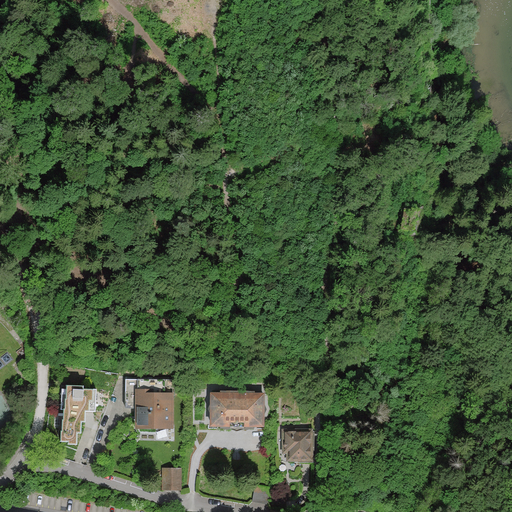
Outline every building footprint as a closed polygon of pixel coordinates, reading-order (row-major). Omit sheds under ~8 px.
[(421,211),(402,206),(395,233),(414,238),(421,211)] [(176,400),(175,382),(126,383),(127,411),(137,411),(137,439),(157,438),(157,433),(174,432),(173,401),(176,400)] [(67,390),(61,390),(60,414),(64,414),(63,420),(62,420),(60,449),(68,449),(68,452),(77,452),(77,440),(81,440),(81,429),(84,429),(85,419),(89,419),(89,416),(95,416),(96,390),(83,389),(83,386),(67,385),(67,390)] [(263,393),(211,392),(210,425),(229,426),(229,421),(245,421),(245,426),(263,426),(263,393)] [(312,429),(282,429),(282,445),(287,445),(287,457),(299,457),(299,461),(311,461),(312,429)] [(181,467),(162,467),(162,488),(181,488),(181,467)] [(255,485),(254,500),(268,501),(269,486),(255,485)]
